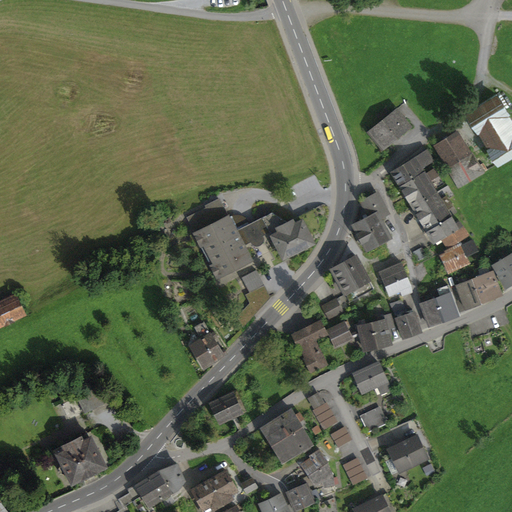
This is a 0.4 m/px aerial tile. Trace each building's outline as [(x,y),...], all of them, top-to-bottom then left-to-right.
[(511,150),(511,122),(505,110),(506,110),(496,94),(469,111),(478,127),(480,126),(492,145),(490,146),(498,159),(511,150)] [(397,109),(368,132),(382,149),(411,127),(397,109)] [(385,109),(377,115),(379,119),(388,112),(385,109)] [(435,146),(459,188),(483,174),(457,132),(435,146)] [(434,160),(428,150),(392,172),(400,185),(423,171),(421,168),(434,160)] [(423,171),(400,185),(406,195),(438,176),(434,168),(425,174),(423,171)] [(406,195),(413,206),(435,192),(434,189),(443,184),(439,177),(438,176),(406,195)] [(453,206),(448,199),(453,195),(447,186),(436,193),(435,192),(413,206),(428,232),(451,217),(446,210),(453,206)] [(377,193),(362,201),(370,216),(382,210),(385,208),(377,193)] [(263,236),(271,232),(284,258),(313,243),(309,235),(319,230),(322,224),(318,215),(324,212),(320,206),(300,216),(302,221),(295,224),(293,220),(287,223),(272,213),(243,228),(242,226),(242,225),(239,222),(234,223),(235,223),(233,224),(220,200),(187,217),(218,278),(251,260),(244,245),(251,242),(252,244),(256,245),(258,241),(263,242),(264,238),(263,236)] [(380,218),(385,215),(382,210),(370,216),(353,224),(367,250),(391,238),(380,218)] [(242,225),(249,222),(246,218),(241,215),(236,215),(231,216),(234,223),(239,222),(242,225)] [(428,232),(435,243),(442,238),(463,225),(460,221),(455,224),(451,217),(428,232)] [(453,244),(468,235),(463,225),(442,238),(447,247),(453,244)] [(443,256),(450,272),(470,263),(466,255),(478,250),(473,241),(461,246),(460,243),(446,250),(448,254),(443,256)] [(422,248),(413,253),(417,260),(426,256),(422,248)] [(511,253),(494,265),(507,285),(511,281),(511,253)] [(373,289),(356,256),(332,269),(350,302),(373,289)] [(400,290),(403,296),(412,292),(410,285),(401,262),(381,271),(391,294),(400,290)] [(493,297),(492,295),(501,291),(493,271),(489,273),(486,266),(476,270),(478,277),(472,279),(481,301),(493,297)] [(250,293),(264,286),(256,270),(242,277),(250,293)] [(456,286),(465,308),(481,301),(472,279),(467,281),(465,276),(459,279),(461,284),(456,286)] [(270,298),(264,286),(250,293),(254,301),(250,303),(239,315),(248,323),(270,298)] [(443,319),(459,313),(449,286),(438,290),(441,297),(436,298),(443,319)] [(421,304),(428,324),(443,319),(436,298),(433,300),(430,292),(420,295),(421,304)] [(250,303),(254,301),(250,293),(246,295),(250,303)] [(0,325),(24,314),(16,297),(0,304),(0,325)] [(336,299),(329,303),(336,315),(343,311),(336,299)] [(390,304),(396,315),(406,312),(400,300),(390,304)] [(329,319),(336,315),(329,303),(323,306),(329,319)] [(396,315),(404,337),(420,331),(414,312),(407,315),(406,312),(396,315)] [(377,317),(378,322),(372,323),(377,346),(390,343),(388,335),(386,327),(389,326),(394,325),(390,313),(377,317)] [(243,327),(248,323),(239,315),(238,317),(243,327)] [(355,325),(357,332),(358,332),(359,334),(359,336),(361,336),(364,349),(377,346),(372,323),(365,324),(365,320),(358,321),(359,324),(355,325)] [(202,339),(191,345),(198,356),(217,345),(213,338),(217,336),(215,332),(210,334),(204,322),(195,327),(202,339)] [(326,334),(320,322),(294,335),(306,358),(306,359),(311,370),(325,364),(313,340),(326,334)] [(336,345),(351,338),(350,335),(344,323),(329,331),(336,345)] [(218,347),(222,345),(217,336),(213,338),(217,345),(198,356),(204,367),(227,353),(224,349),(220,351),(218,347)] [(381,393),(391,389),(379,363),(356,373),(363,390),(377,384),(381,393)] [(101,385),(83,394),(91,410),(109,401),(101,385)] [(211,402),(220,422),(245,411),(236,391),(211,402)] [(85,413),(91,410),(83,394),(77,397),(85,413)] [(310,398),(314,407),(323,402),(318,394),(310,398)] [(326,403),(313,410),(317,417),(330,409),(326,403)] [(330,409),(317,417),(320,423),(333,416),(330,409)] [(273,422),(264,428),(270,438),(282,430),(282,429),(287,425),(287,424),(301,415),(299,412),(295,415),(292,410),(282,416),(281,414),(272,420),(273,422)] [(361,418),(368,433),(386,424),(379,410),(361,418)] [(299,421),(303,419),(301,415),(287,424),(287,425),(282,429),(282,430),(270,438),(283,459),(295,452),(297,456),(311,448),(308,444),(312,442),(299,421)] [(320,423),(324,430),(337,422),(333,416),(320,423)] [(331,434),(338,447),(351,440),(344,427),(331,434)] [(68,473),(73,482),(105,466),(91,438),(90,438),(87,433),(53,451),(56,456),(59,455),(63,463),(60,465),(59,467),(62,474),(64,475),(68,473)] [(394,458),(400,471),(427,458),(417,436),(390,449),(394,458)] [(321,453),(318,454),(316,451),(310,455),(313,458),(302,464),(309,475),(310,475),(326,465),(328,463),(321,453)] [(357,458),(343,465),(347,472),(360,465),(357,458)] [(395,473),(400,471),(394,458),(388,460),(395,473)] [(210,460),(191,468),(195,479),(214,471),(210,460)] [(177,489),(184,480),(177,464),(166,469),(171,480),(177,489)] [(332,476),(333,476),(326,465),(310,475),(315,483),(322,479),(325,487),(334,485),(332,476)] [(347,472),(350,478),(363,472),(360,465),(347,472)] [(161,487),(161,486),(171,480),(166,469),(158,471),(128,489),(131,494),(116,502),(121,510),(124,508),(123,506),(134,500),(138,498),(143,495),(145,497),(161,487)] [(230,494),(237,490),(226,470),(206,481),(193,489),(204,509),(211,505),(213,508),(220,504),(225,502),(232,498),(230,494)] [(350,478),(353,485),(367,478),(363,472),(350,478)] [(247,493),(257,487),(252,478),(242,484),(247,493)] [(146,500),(149,506),(177,489),(171,480),(161,486),(161,487),(145,497),(143,495),(138,498),(141,503),(146,500)] [(288,488),(289,490),(288,491),(295,509),(319,498),(315,490),(312,491),(311,489),(310,490),(308,483),(294,489),(293,486),(288,488)] [(282,495),(261,504),(264,511),(266,511),(286,503),(282,495)] [(357,511),(392,511),(397,510),(389,495),(382,498),(381,496),(356,509),(357,511)] [(0,511),(8,511),(0,499),(0,511)] [(266,511),(288,511),(290,511),(286,503),(266,511)]
